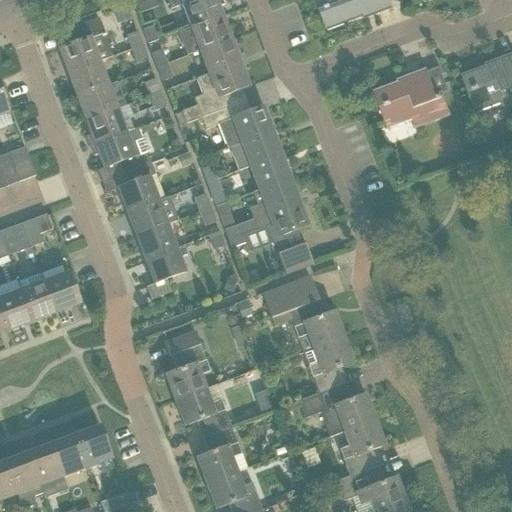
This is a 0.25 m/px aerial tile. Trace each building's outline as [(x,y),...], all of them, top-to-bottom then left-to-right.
[(181,5),(190,27),(221,15),(218,7),(223,5),(221,0),(166,0),(170,8),(170,10),(181,5)] [(389,0),(342,0),(343,2),(318,11),(326,32),(363,18),(362,16),(376,11),(378,15),(393,9),(389,0)] [(198,51),(230,39),(221,15),(190,27),(198,51)] [(112,57),(103,34),(98,19),(63,32),(69,46),(58,50),(67,74),(112,57)] [(146,44),(158,39),(153,27),(141,31),(146,44)] [(130,50),(141,45),(136,32),(125,36),(130,50)] [(230,39),(198,51),(207,75),(239,63),(230,39)] [(136,65),(147,61),(141,45),(130,50),(136,65)] [(155,67),(166,63),(161,51),(150,55),(155,67)] [(487,66),(461,76),(475,113),(486,109),(500,104),(503,113),(511,109),(511,54),(499,59),(501,63),(487,68),(487,66)] [(99,62),(112,57),(67,74),(76,97),(108,85),(99,62)] [(161,82),(172,78),(166,63),(155,67),(161,82)] [(242,90),(249,87),(239,63),(207,75),(194,80),(201,96),(193,99),(196,106),(180,112),(185,124),(196,119),(246,101),(242,90)] [(441,93),(436,95),(426,70),(411,75),(413,80),(399,85),(398,82),(373,92),(387,130),(398,126),(395,119),(409,113),(415,129),(450,116),(441,93)] [(148,97),(160,93),(154,80),(143,84),(148,97)] [(117,109),(124,106),(116,83),(108,86),(108,85),(76,97),(84,121),(117,109)] [(154,112),(165,107),(160,93),(148,97),(154,112)] [(246,101),(196,119),(198,125),(201,124),(204,131),(217,126),(226,149),(229,148),(272,132),(263,108),(250,112),(246,101)] [(129,120),(122,123),(117,109),(84,121),(90,135),(85,137),(89,147),(133,131),(129,120)] [(180,112),(173,115),(178,126),(185,124),(180,112)] [(133,131),(89,147),(93,156),(97,155),(103,169),(116,164),(120,175),(150,164),(146,154),(148,151),(145,141),(141,140),(137,129),(133,131)] [(272,132),(229,148),(238,171),(248,167),(280,155),(272,132)] [(24,148),(0,157),(0,163),(9,186),(22,181),(35,176),(27,156),(24,148)] [(280,155),(238,171),(238,172),(248,168),(256,190),(289,178),(280,155)] [(0,163),(0,189),(9,186),(0,163)] [(149,177),(154,175),(150,164),(120,175),(124,187),(117,190),(126,213),(158,201),(149,177)] [(205,183),(217,179),(212,165),(200,170),(205,183)] [(251,220),(298,202),(289,178),(256,190),(257,192),(252,194),(257,207),(248,210),(251,220)] [(211,198),(223,194),(217,179),(205,183),(211,198)] [(198,213),(210,208),(204,195),(193,199),(198,213)] [(170,197),(158,201),(126,213),(135,237),(167,224),(178,220),(170,197)] [(234,226),(223,230),(223,231),(230,249),(245,244),(246,243),(243,236),(265,227),(271,244),(272,246),(283,242),(281,236),(298,230),(307,226),(298,202),(251,220),(252,220),(234,227),(234,226)] [(223,230),(234,226),(225,203),(214,207),(223,230)] [(204,228),(216,223),(210,208),(198,213),(204,228)] [(39,235),(51,230),(46,215),(23,224),(32,247),(42,244),(39,235)] [(23,224),(9,229),(18,252),(23,251),(26,257),(32,255),(30,248),(32,247),(23,224)] [(144,260),(176,248),(167,224),(135,237),(144,260)] [(211,255),(225,250),(218,233),(205,238),(211,255)] [(304,244),(277,254),(285,275),(312,265),(304,244)] [(179,258),(186,255),(183,246),(176,249),(176,248),(144,260),(153,285),(184,273),(179,258)] [(41,273),(17,282),(20,291),(32,322),(56,313),(44,282),(41,273)] [(67,273),(44,282),(56,313),(79,305),(67,273)] [(315,302),(318,301),(308,277),(261,295),(274,328),(290,322),(302,354),(343,339),(333,313),(321,317),(315,302)] [(227,279),(223,291),(233,293),(236,281),(227,279)] [(20,291),(0,298),(0,307),(9,331),(32,322),(20,291)] [(241,320),(251,317),(246,302),(235,305),(241,320)] [(0,334),(9,331),(0,307),(0,334)] [(209,372),(201,351),(194,332),(163,344),(169,357),(171,357),(176,372),(165,376),(174,402),(206,390),(200,376),(209,372)] [(318,395),(298,403),(343,386),(336,369),(352,363),(343,339),(312,350),(317,364),(307,367),(318,395)] [(364,396),(348,402),(343,386),(318,396),(298,403),(304,420),(319,414),(328,437),(341,433),(341,434),(374,422),(364,396)] [(219,401),(211,404),(206,390),(174,402),(184,427),(200,421),(206,438),(230,429),(219,401)] [(367,452),(383,446),(374,422),(341,434),(346,447),(339,450),(349,477),(334,483),(334,484),(374,469),(367,452)] [(86,469),(111,460),(98,427),(74,436),(86,469)] [(231,459),(240,455),(230,429),(206,438),(212,453),(196,459),(206,485),(237,473),(231,459)] [(63,478),(86,469),(74,436),(51,445),(49,440),(48,440),(63,478)] [(40,487),(63,478),(48,440),(38,444),(36,447),(37,450),(27,454),(42,493),(40,487)] [(34,496),(42,493),(27,454),(3,463),(15,496),(16,496),(21,510),(33,506),(31,501),(34,496)] [(0,501),(15,496),(3,463),(0,464),(0,501)] [(395,478),(379,484),(374,469),(334,484),(339,498),(344,500),(351,498),(356,511),(385,511),(405,505),(395,478)] [(251,484),(242,487),(237,473),(206,485),(215,510),(231,504),(234,511),(258,511),(261,511),(251,484)] [(102,511),(108,511),(127,505),(123,494),(99,503),(102,511)]
